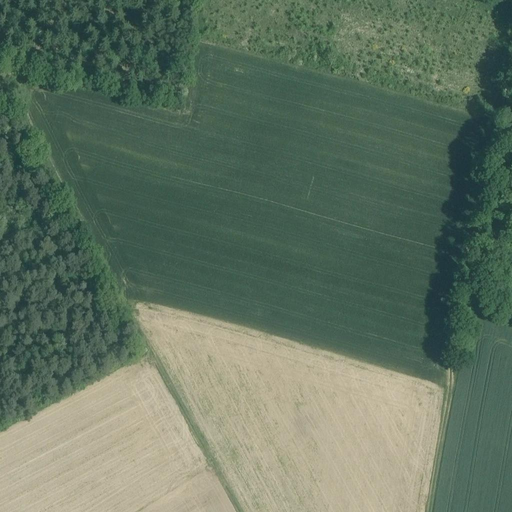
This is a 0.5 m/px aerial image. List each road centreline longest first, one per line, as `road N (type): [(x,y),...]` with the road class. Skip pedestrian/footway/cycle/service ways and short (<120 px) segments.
road 1 (track): [(511,71),(458,302),(424,511)]
road 2 (track): [(144,335),(238,511)]
